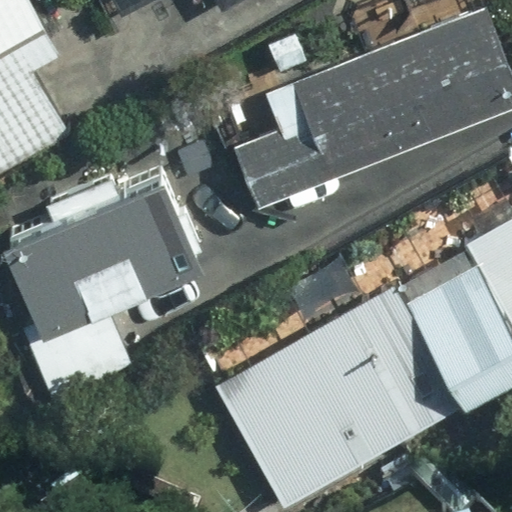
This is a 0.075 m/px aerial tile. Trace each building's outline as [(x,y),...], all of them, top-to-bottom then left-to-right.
[(68,36),(47,0),(0,0),(0,159),(75,117),(39,53),(68,36)] [(511,94),(511,33),(499,0),(459,0),(279,70),(295,112),(246,131),(268,188),(511,94)] [(212,247),(177,155),(20,215),(55,307),(212,247)] [(511,217),(471,242),(478,255),(414,293),(400,268),(223,372),(294,492),(511,363),(511,217)] [(442,447),(416,473),(454,511),(468,511),(488,493),(442,447)]
